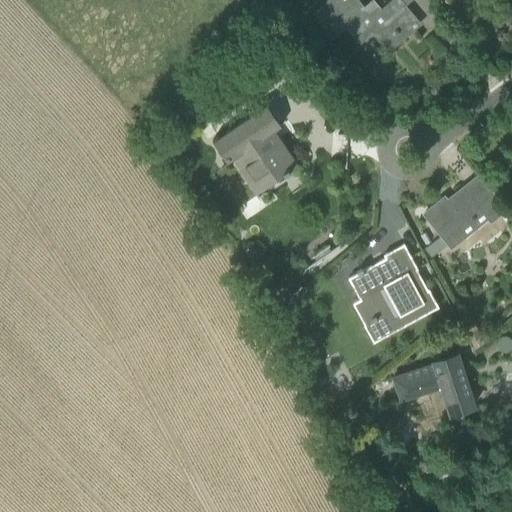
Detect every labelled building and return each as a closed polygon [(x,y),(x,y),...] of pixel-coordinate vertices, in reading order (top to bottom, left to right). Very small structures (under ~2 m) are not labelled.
[(410,26),(417,20),(400,0),(389,0),(381,7),(374,0),(369,0),(364,5),(359,0),(326,0),(311,12),(331,35),(343,25),(360,46),(373,35),(387,53),(414,30),(410,26)] [(274,130),(280,126),(265,105),(212,141),(227,163),(232,160),(254,194),(298,165),(274,130)] [(424,214),(436,229),(451,247),(487,219),(490,222),(504,211),(482,182),(470,192),(465,186),(439,206),(437,203),(424,214)] [(348,278),(360,299),(360,300),(371,294),(382,314),(382,315),(376,318),(375,316),(370,318),(371,321),(366,324),(365,324),(364,324),(363,325),(373,343),(438,307),(428,289),(427,290),(424,291),(413,271),(416,270),(417,269),(403,244),(383,255),(385,258),(378,262),(380,266),(374,270),(371,265),(362,270),(361,269),(356,272),(357,273),(348,278)] [(438,389),(447,415),(474,406),(457,355),(391,377),(398,402),(438,389)]
